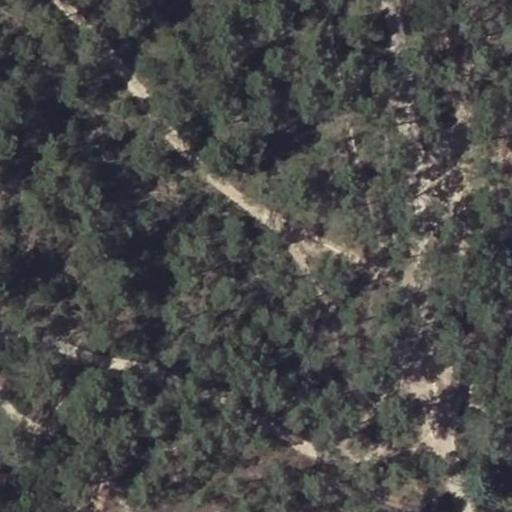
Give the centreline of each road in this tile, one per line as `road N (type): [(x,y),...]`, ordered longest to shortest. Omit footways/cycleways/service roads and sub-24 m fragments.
road 1 (track): [(383,0),(416,168),(427,328),(469,511)]
road 2 (track): [(511,163),(469,144),(470,0)]
